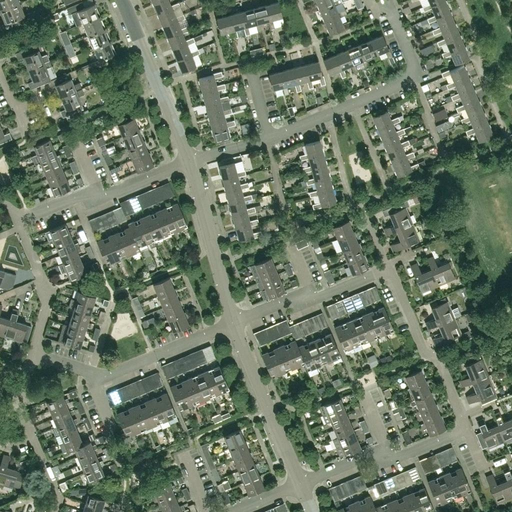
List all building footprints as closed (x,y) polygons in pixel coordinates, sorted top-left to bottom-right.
[(0,0),(0,11),(19,3),(17,0),(0,0)] [(156,0),(152,2),(157,13),(171,7),(170,6),(167,0),(156,0)] [(314,0),(319,10),(334,4),(334,5),(342,2),(340,0),(335,0),(332,1),(331,0),(314,0)] [(363,7),(359,0),(356,0),(354,1),(357,9),(363,7)] [(434,15),(435,17),(449,11),(444,0),(441,0),(430,5),(429,4),(422,7),(424,11),(431,8),(434,15)] [(157,13),(162,25),(176,19),(175,17),(172,10),(185,5),(183,1),(178,3),(170,6),(171,7),(157,13)] [(103,29),(99,19),(101,18),(100,16),(98,17),(94,7),(96,6),(95,3),(84,8),(82,2),(66,9),(69,15),(71,14),(76,26),(82,24),(87,36),(105,29),(105,28),(103,29)] [(268,21),(270,29),(274,28),(272,20),(282,17),(278,2),(265,6),(269,21),(268,21)] [(24,15),(19,3),(0,11),(5,24),(18,18),(20,24),(33,18),(31,12),(24,15)] [(319,10),(324,22),(338,15),(339,17),(347,14),(346,12),(345,9),(337,13),(334,5),(334,4),(319,10)] [(256,24),(258,32),(262,31),(260,23),(268,21),(269,21),(265,6),(253,9),(257,24),(256,24)] [(243,27),(245,35),(250,34),(248,26),(256,24),(257,24),(253,9),(241,12),(245,27),(243,27)] [(439,27),(440,28),(454,22),(449,11),(435,17),(434,15),(427,19),(428,23),(436,20),(439,27)] [(231,31),(233,38),(238,37),(236,29),(243,27),(245,27),(241,12),(229,15),(233,30),(231,31)] [(162,25),(167,36),(181,30),(180,29),(177,22),(185,18),(183,14),(175,17),(176,19),(162,25)] [(219,33),(221,42),(225,40),(223,33),(231,31),(233,30),(229,15),(216,18),(220,33),(219,33)] [(324,22),(329,33),(343,27),(343,29),(352,25),(350,21),(342,24),(339,17),(338,15),(324,22)] [(444,39),(445,40),(459,34),(454,22),(440,28),(439,27),(432,30),(433,35),(441,31),(444,39)] [(167,36),(171,48),(186,42),(185,41),(182,33),(190,30),(188,26),(180,29),(181,30),(167,36)] [(108,41),(104,32),(106,31),(105,29),(87,36),(92,48),(110,41),(110,40),(108,41)] [(71,43),(66,31),(59,33),(64,46),(71,43)] [(286,32),(279,34),(281,42),(288,40),(286,32)] [(449,50),(450,52),(464,46),(459,34),(445,40),(444,39),(436,42),(438,46),(446,43),(449,50)] [(393,56),(389,48),(388,49),(382,35),(370,40),(376,55),(378,54),(385,51),(388,58),(393,56)] [(171,48),(176,60),(191,54),(190,52),(187,45),(194,42),(193,37),(185,41),(186,42),(171,48)] [(411,40),(414,48),(422,46),(420,37),(411,40)] [(376,55),(370,40),(359,45),(365,59),(366,59),(373,56),(377,63),(381,61),(378,54),(376,55)] [(105,58),(115,53),(113,54),(109,44),(111,43),(110,41),(92,48),(97,60),(90,64),(92,70),(108,64),(105,58)] [(76,56),(71,43),(64,46),(70,58),(76,56)] [(49,60),(46,54),(41,57),(36,45),(15,54),(18,60),(23,58),(28,69),(49,60)] [(369,66),(366,59),(365,59),(359,45),(347,50),(353,64),(355,64),(362,61),(365,68),(364,68),(367,75),(372,73),(369,66)] [(451,54),(455,64),(469,57),(464,46),(450,52),(449,50),(441,53),(443,58),(451,54)] [(426,47),(420,49),(422,55),(428,53),(426,47)] [(176,60),(181,72),(196,66),(192,57),(199,53),(198,49),(190,52),(191,54),(176,60)] [(358,71),(355,64),(353,64),(347,50),(335,55),(341,69),(343,69),(350,66),(353,73),(358,71)] [(341,69),(335,55),(323,60),(324,60),(329,74),(339,70),(342,78),(346,76),(343,69),(341,69)] [(51,80),(46,69),(51,66),(49,60),(28,69),(33,81),(28,83),(30,89),(48,82),(51,80)] [(322,76),(318,62),(305,65),(309,80),(311,80),(319,78),(321,85),(325,84),(323,76),(322,76)] [(85,67),(92,83),(97,81),(90,65),(85,67)] [(309,80),(305,65),(293,68),(297,83),(299,83),(306,81),(308,89),(313,87),(311,80),(309,80)] [(453,81),(454,83),(468,77),(463,65),(449,71),(449,70),(441,73),(443,77),(450,74),(453,81)] [(297,83),(293,68),(281,71),(285,87),(287,86),(294,84),(296,92),(301,91),(299,83),(297,83)] [(285,87),(281,71),(268,75),(272,90),(282,87),(284,95),(289,94),(287,86),(285,87)] [(216,86),(214,78),(222,76),(221,72),(212,74),(213,75),(198,79),(201,91),(217,88),(216,86)] [(81,88),(79,82),(73,85),(68,73),(51,80),(48,82),(50,88),(56,85),(61,97),(81,88)] [(385,73),(374,78),(376,82),(387,77),(385,73)] [(458,93),(459,94),(473,88),(468,77),(454,83),(453,81),(446,84),(448,89),(455,85),(458,93)] [(219,98),(217,90),(225,88),(224,84),(216,86),(217,88),(201,91),(205,104),(220,100),(219,98)] [(83,109),(78,97),(84,95),(81,88),(61,97),(65,109),(60,111),(62,118),(83,109)] [(463,104),(464,106),(478,100),(473,88),(459,94),(458,93),(451,96),(452,100),(460,97),(463,104)] [(222,110),(220,103),(228,100),(227,96),(219,98),(220,100),(205,104),(208,116),(223,112),(222,110)] [(415,97),(408,100),(411,106),(418,103),(415,97)] [(468,116),(469,118),(483,112),(478,100),(464,106),(463,104),(456,108),(457,112),(465,109),(468,116)] [(226,122),(224,115),(232,113),(230,108),(222,110),(223,112),(208,116),(211,128),(226,124),(226,122)] [(444,108),(432,113),(435,121),(447,116),(444,108)] [(372,117),(377,129),(391,123),(392,124),(399,121),(399,120),(398,117),(390,120),(386,111),(372,117)] [(473,128),(473,129),(488,123),(483,112),(469,118),(468,116),(461,119),(462,124),(470,120),(473,128)] [(138,129),(133,117),(117,124),(122,136),(138,129)] [(229,137),(227,127),(235,125),(234,120),(226,122),(226,124),(211,128),(214,141),(218,140),(223,138),(224,138),(229,137)] [(449,128),(446,121),(435,126),(438,132),(449,128)] [(377,129),(382,140),(396,134),(397,136),(404,133),(404,131),(403,128),(395,132),(392,124),(391,123),(377,129)] [(475,132),(478,141),(493,135),(488,123),(473,129),(473,128),(465,131),(467,135),(475,132)] [(0,143),(12,139),(9,133),(4,135),(0,126),(0,143)] [(143,141),(138,129),(122,136),(127,148),(143,141)] [(407,140),(400,143),(397,136),(396,134),(382,140),(387,152),(401,146),(402,147),(409,144),(407,140)] [(104,144),(101,137),(95,139),(99,146),(104,144)] [(52,147),(48,138),(32,145),(36,154),(52,147)] [(299,156),(300,160),(308,158),(308,157),(323,153),(320,140),(304,144),(307,154),(299,156)] [(148,153),(143,141),(127,148),(132,160),(148,153)] [(298,157),(296,154),(303,151),(301,145),(283,153),(287,162),(298,157)] [(387,152),(392,164),(406,158),(407,159),(414,156),(412,152),(405,155),(402,147),(401,146),(387,152)] [(32,155),(35,163),(39,162),(56,155),(52,147),(36,154),(32,155)] [(433,148),(426,153),(429,158),(437,154),(433,148)] [(153,165),(148,153),(132,160),(137,172),(153,165)] [(302,168),(303,173),(311,171),(311,169),(326,165),(323,153),(308,157),(308,158),(310,166),(302,168)] [(39,162),(35,163),(39,172),(43,170),(59,163),(56,155),(39,162)] [(392,164),(397,176),(411,170),(411,171),(419,168),(417,163),(410,166),(407,159),(406,158),(392,164)] [(63,171),(59,163),(43,170),(46,178),(63,171)] [(219,167),(222,179),(237,176),(237,177),(246,175),(245,173),(244,170),(236,173),(234,163),(219,167)] [(119,179),(116,171),(121,169),(119,165),(108,169),(113,182),(119,179)] [(305,180),(306,185),(314,183),(314,181),(329,177),(326,165),(311,169),(311,171),(313,178),(305,180)] [(66,179),(63,171),(46,178),(50,186),(66,179)] [(222,179),(225,192),(240,188),(241,189),(249,187),(248,183),(239,185),(237,177),(237,176),(222,179)] [(308,192),(310,197),(317,195),(317,193),(332,189),(329,177),(314,181),(314,183),(316,190),(308,192)] [(70,188),(66,179),(50,186),(53,195),(70,188)] [(162,199),(157,187),(151,189),(157,202),(162,199)] [(225,192),(229,204),(243,200),(244,201),(258,198),(256,193),(243,197),(241,189),(240,188),(225,192)] [(157,202),(151,189),(146,191),(151,204),(157,202)] [(312,205),(313,209),(321,207),(321,206),(335,202),(332,189),(317,193),(317,195),(319,203),(312,205)] [(129,213),(124,200),(119,203),(120,206),(124,215),(129,213)] [(229,204),(232,216),(247,212),(247,213),(262,209),(261,205),(246,209),(244,201),(243,200),(229,204)] [(396,231),(412,224),(406,208),(409,206),(406,200),(392,206),(394,212),(389,214),(394,225),(384,229),(386,235),(396,231)] [(187,226),(177,202),(168,206),(178,230),(187,226)] [(126,219),(124,215),(120,206),(115,209),(120,222),(126,219)] [(178,230),(168,206),(160,209),(170,233),(178,230)] [(170,233),(160,209),(152,213),(162,237),(170,233)] [(232,216),(235,228),(250,224),(250,226),(258,224),(257,219),(249,221),(247,213),(247,212),(232,216)] [(162,237),(152,213),(144,216),(154,240),(162,237)] [(154,240),(144,216),(136,220),(146,244),(154,240)] [(99,231),(93,218),(88,220),(93,233),(99,231)] [(146,244),(136,220),(127,223),(139,251),(138,247),(146,244)] [(353,232),(348,220),(332,227),(337,239),(353,232)] [(68,232),(65,223),(45,231),(48,240),(52,238),(68,232)] [(139,251),(127,223),(129,227),(121,231),(131,255),(139,251)] [(235,228),(238,240),(253,237),(253,238),(260,236),(262,236),(260,231),(252,233),(250,226),(250,224),(235,228)] [(404,248),(420,241),(412,224),(396,231),(401,241),(390,245),(393,252),(403,247),(404,248)] [(131,255),(121,231),(113,234),(123,258),(131,255)] [(55,247),(72,240),(68,232),(52,238),(55,247)] [(358,244),(355,236),(353,232),(337,239),(342,250),(358,244)] [(123,258),(113,234),(104,238),(114,261),(123,258)] [(114,261),(104,238),(96,241),(106,265),(114,261)] [(308,245),(305,238),(294,242),(297,249),(308,245)] [(59,255),(79,246),(78,242),(74,244),(72,240),(55,247),(59,255)] [(363,255),(358,244),(342,250),(347,262),(363,255)] [(79,256),(77,253),(81,251),(79,246),(59,255),(62,263),(79,256)] [(368,267),(363,255),(347,262),(352,274),(368,267)] [(66,271),(82,264),(79,256),(62,263),(58,265),(62,273),(66,271)] [(455,278),(448,262),(437,266),(433,256),(427,259),(431,269),(438,285),(446,282),(455,278)] [(274,265),(270,257),(249,266),(253,274),(258,272),(274,265)] [(438,285),(431,269),(421,273),(417,263),(411,266),(415,276),(414,276),(421,292),(438,285)] [(86,273),(82,264),(66,271),(69,280),(86,273)] [(274,265),(258,272),(253,274),(256,283),(261,281),(277,274),(274,265)] [(334,281),(329,269),(323,272),(328,284),(334,281)] [(281,282),(277,274),(261,281),(256,283),(260,291),(265,289),(281,282)] [(173,289),(168,277),(152,284),(157,295),(173,289)] [(281,282),(265,289),(260,291),(263,300),(284,290),(281,282)] [(380,299),(374,286),(369,288),(375,301),(380,299)] [(466,286),(461,288),(464,296),(469,294),(466,286)] [(178,300),(173,289),(157,295),(162,307),(178,300)] [(93,305),(95,297),(78,291),(75,300),(93,305)] [(364,305),(362,301),(358,293),(353,295),(358,308),(364,305)] [(139,303),(137,297),(131,299),(134,306),(139,303)] [(353,310),(348,297),(342,299),(347,312),(353,310)] [(90,314),(93,305),(75,300),(71,299),(68,307),(73,308),(73,309),(90,314)] [(347,312),(342,299),(337,301),(342,314),(347,312)] [(183,312),(178,300),(162,307),(167,319),(183,312)] [(438,325),(454,318),(454,317),(460,314),(457,307),(451,310),(447,301),(431,308),(435,318),(425,323),(427,329),(435,326),(438,325)] [(4,337),(9,320),(9,319),(0,316),(0,311),(2,306),(0,305),(0,335),(4,336),(4,337)] [(393,330),(384,306),(375,310),(385,334),(393,330)] [(144,315),(141,308),(136,310),(139,317),(144,315)] [(26,342),(31,327),(26,325),(15,321),(18,311),(12,309),(9,319),(9,320),(4,337),(21,342),(21,341),(26,342)] [(87,322),(90,314),(73,309),(70,317),(87,322)] [(385,334),(375,310),(367,313),(377,337),(385,334)] [(188,324),(183,312),(167,319),(172,331),(188,324)] [(327,326),(321,312),(316,315),(322,328),(327,326)] [(377,337),(367,313),(359,317),(369,340),(377,337)] [(90,327),(91,323),(87,322),(70,317),(68,325),(68,326),(85,331),(86,326),(90,327)] [(369,340),(359,317),(350,320),(360,344),(369,340)] [(457,326),(454,318),(438,325),(442,335),(432,339),(434,345),(442,342),(461,334),(457,326)] [(149,327),(146,319),(141,322),(144,329),(149,327)] [(311,332),(309,328),(305,320),(300,322),(305,335),(311,332)] [(360,344),(350,320),(342,324),(352,347),(360,344)] [(82,339),(85,331),(68,326),(68,325),(63,324),(60,333),(82,339)] [(281,337),(275,324),(269,326),(275,339),(281,337)] [(300,337),(294,324),(289,326),(290,328),(292,332),(294,339),(300,337)] [(352,347),(342,324),(334,327),(344,351),(352,347)] [(275,339),(269,326),(264,328),(270,342),(275,339)] [(154,338),(151,331),(146,333),(149,340),(154,338)] [(79,348),(82,339),(60,333),(58,341),(62,342),(62,343),(79,348)] [(341,357),(331,333),(322,337),(332,360),(341,357)] [(332,360),(322,337),(314,340),(324,364),(332,360)] [(304,364),(295,340),(286,344),(296,367),(304,364)] [(316,367),(306,344),(298,347),(295,340),(304,364),(307,371),(316,367)] [(324,364),(314,340),(306,344),(316,367),(324,364)] [(296,367),(286,344),(278,347),(288,371),(296,367)] [(288,371),(278,347),(270,351),(280,374),(288,371)] [(204,363),(199,350),(199,349),(193,352),(199,365),(204,363)] [(280,374),(270,351),(261,354),(271,378),(280,374)] [(199,365),(193,352),(188,354),(193,367),(199,365)] [(487,375),(484,367),(478,353),(465,359),(467,364),(465,365),(469,376),(459,380),(462,386),(472,382),(488,375),(487,375)] [(172,376),(166,363),(161,365),(166,378),(172,376)] [(228,389),(218,365),(210,369),(220,393),(228,389)] [(220,393),(210,369),(202,372),(212,396),(220,393)] [(425,381),(420,369),(404,376),(409,388),(425,381)] [(212,396),(202,372),(194,376),(204,399),(212,396)] [(495,392),(491,384),(488,375),(472,382),(476,392),(466,397),(469,403),(479,399),(493,393),(495,392)] [(151,389),(146,376),(140,378),(146,391),(151,389)] [(204,399),(194,376),(186,379),(196,403),(204,399)] [(146,391),(140,378),(135,381),(140,393),(146,391)] [(196,403),(186,379),(177,383),(187,406),(196,403)] [(430,393),(425,381),(409,388),(414,399),(430,393)] [(187,406),(177,383),(169,386),(179,410),(187,406)] [(391,396),(388,389),(383,391),(386,398),(391,396)] [(68,393),(70,398),(77,395),(75,390),(70,392),(68,393)] [(119,403),(113,390),(108,392),(113,405),(119,403)] [(176,416),(166,392),(158,396),(167,419),(176,416)] [(435,404),(430,393),(414,399),(419,411),(435,404)] [(64,400),(62,395),(45,402),(49,410),(65,403),(69,402),(67,398),(64,400)] [(167,419),(158,396),(149,399),(159,423),(167,419)] [(343,406),(339,397),(318,406),(322,415),(343,406)] [(159,423),(149,399),(141,403),(151,426),(159,423)] [(396,407),(393,400),(388,403),(391,409),(396,407)] [(69,411),(65,403),(49,410),(52,418),(69,411)] [(151,426),(141,403),(133,406),(143,430),(151,426)] [(440,416),(435,404),(419,411),(424,423),(440,416)] [(143,430),(133,406),(125,409),(135,433),(143,430)] [(346,414),(343,406),(322,415),(325,423),(330,421),(346,414)] [(135,433),(125,409),(116,413),(121,424),(124,431),(124,432),(119,434),(124,444),(132,440),(130,435),(135,433)] [(72,420),(69,411),(52,418),(55,425),(51,427),(51,428),(72,420)] [(398,412),(393,414),(396,421),(401,419),(398,412)] [(511,417),(503,421),(499,412),(493,414),(497,423),(504,441),(511,437),(511,417)] [(350,422),(346,414),(330,421),(333,429),(350,422)] [(445,428),(440,416),(424,423),(429,435),(445,428)] [(76,418),(72,420),(51,428),(55,436),(59,434),(59,435),(76,428),(74,424),(77,422),(76,418)] [(404,426),(401,419),(396,421),(398,428),(404,426)] [(504,441),(497,423),(487,428),(483,419),(477,421),(481,431),(480,431),(487,448),(504,441)] [(353,430),(350,422),(333,429),(337,437),(353,430)] [(79,436),(76,428),(59,435),(62,443),(79,436)] [(245,440),(240,428),(223,435),(228,447),(245,440)] [(353,430),(337,437),(332,439),(336,448),(357,439),(353,430)] [(411,442),(406,430),(401,433),(405,444),(411,442)] [(83,444),(79,436),(62,443),(66,451),(74,448),(73,448),(83,444)] [(360,447),(357,439),(336,448),(339,456),(360,447)] [(250,452),(245,440),(228,447),(233,459),(250,452)] [(97,448),(95,444),(92,446),(90,441),(83,444),(73,448),(74,448),(77,456),(93,449),(93,450),(97,448)] [(210,455),(207,448),(206,446),(209,445),(208,442),(200,445),(205,457),(210,455)] [(457,460),(451,447),(446,449),(452,462),(457,460)] [(97,458),(93,450),(93,449),(77,456),(80,464),(97,458)] [(255,464),(250,452),(233,459),(238,471),(255,464)] [(17,472),(17,471),(6,467),(9,457),(3,455),(0,464),(0,483),(12,487),(12,486),(19,488),(24,474),(17,472)] [(215,466),(212,460),(210,455),(205,457),(207,462),(210,468),(215,466)] [(104,464),(102,460),(98,461),(97,458),(80,464),(84,473),(100,466),(100,465),(104,464)] [(430,471),(425,458),(419,460),(424,473),(430,471)] [(260,476),(255,464),(238,471),(243,482),(260,476)] [(104,474),(100,466),(84,473),(81,474),(82,476),(85,475),(87,481),(98,477),(104,474)] [(220,478),(217,471),(215,466),(210,468),(215,480),(220,478)] [(420,479),(415,466),(410,468),(415,481),(420,479)] [(56,467),(51,470),(54,477),(59,474),(56,467)] [(469,488),(465,478),(460,467),(452,471),(462,495),(470,491),(469,488)] [(511,476),(508,467),(502,470),(506,480),(511,494),(511,476)] [(462,495),(452,471),(444,474),(454,498),(462,495)] [(454,498),(444,474),(436,478),(445,501),(454,498)] [(489,487),(496,504),(511,497),(511,494),(506,480),(496,484),(492,474),(486,477),(490,487),(489,487)] [(265,488),(260,476),(243,482),(248,495),(265,488)] [(393,491),(388,478),(382,480),(388,493),(393,491)] [(445,501),(436,478),(427,481),(437,505),(445,501)] [(355,492),(349,479),(344,481),(350,495),(355,492)] [(388,493),(382,480),(377,482),(382,495),(388,493)] [(58,484),(62,491),(68,489),(65,481),(58,484)] [(170,486),(168,481),(147,490),(151,499),(155,497),(172,490),(175,488),(174,486),(172,485),(170,486)] [(350,495),(344,481),(339,484),(344,497),(350,495)] [(429,511),(434,510),(424,487),(415,491),(424,511),(429,511)] [(175,498),(172,490),(155,497),(159,505),(175,498)] [(231,502),(226,490),(225,490),(220,492),(225,504),(231,502)] [(424,511),(415,491),(407,494),(414,511),(424,511)] [(102,508),(104,500),(88,494),(85,503),(102,508)] [(414,511),(407,494),(399,497),(405,511),(414,511)] [(376,511),(369,495),(361,499),(366,511),(376,511)] [(385,511),(383,504),(375,507),(372,499),(370,495),(369,495),(376,511),(385,511)] [(405,511),(399,497),(391,501),(395,511),(405,511)] [(164,511),(179,506),(175,498),(159,505),(161,511),(164,511)] [(366,511),(361,499),(353,502),(356,511),(366,511)] [(395,511),(391,501),(383,504),(385,511),(395,511)] [(356,511),(353,502),(344,506),(347,511),(356,511)] [(83,511),(100,511),(102,508),(85,503),(82,511),(83,511)]
